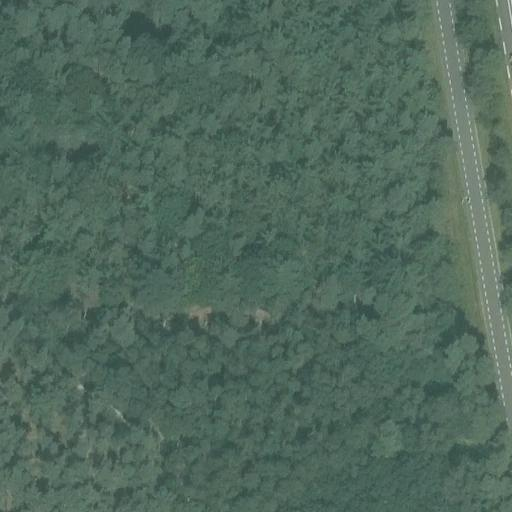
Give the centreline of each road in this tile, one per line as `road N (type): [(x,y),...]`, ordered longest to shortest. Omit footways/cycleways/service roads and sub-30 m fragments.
road 1 (tertiary): [(511,407),(441,0)]
road 2 (unknown): [(0,240),(50,337),(139,401),(161,428),(190,511)]
